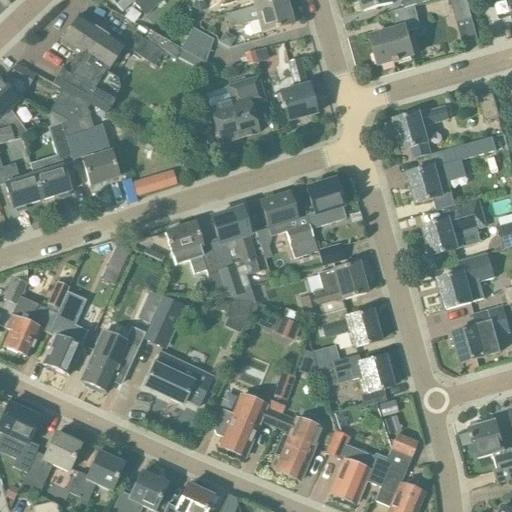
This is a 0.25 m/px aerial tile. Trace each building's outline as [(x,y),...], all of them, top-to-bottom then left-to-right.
[(109,0),(115,6),(123,13),(133,4),(144,17),(161,0),(109,0)] [(222,0),(223,1),(224,0),(252,0),(255,8),(282,0),(222,0)] [(293,26),(285,0),(282,0),(255,8),(227,16),(230,29),(258,21),(262,35),(293,26)] [(360,0),(364,11),(393,3),(391,0),(360,0)] [(466,0),(449,0),(456,24),(472,19),(466,0)] [(421,28),(415,5),(391,12),(396,29),(371,36),(379,66),(414,57),(408,31),(421,28)] [(62,67),(53,84),(59,87),(62,89),(80,99),(80,101),(89,106),(102,113),(105,114),(115,97),(97,87),(104,74),(123,46),(80,17),(61,45),(76,55),(67,70),(62,67)] [(186,39),(209,52),(213,40),(192,29),(186,39)] [(134,34),(125,47),(154,67),(164,53),(170,44),(148,32),(144,40),(134,34)] [(180,50),(183,51),(205,64),(209,52),(186,39),(185,41),(180,50)] [(243,55),(246,66),(280,57),(277,46),(243,55)] [(306,85),(299,59),(287,63),(295,89),(279,94),(287,122),(316,114),(308,85),(306,85)] [(35,76),(16,65),(9,77),(28,88),(35,76)] [(0,83),(0,121),(3,126),(10,129),(15,141),(23,139),(27,138),(7,111),(16,103),(20,100),(21,101),(28,88),(9,77),(1,85),(0,83)] [(265,103),(257,78),(227,88),(232,103),(209,111),(220,146),(258,134),(249,108),(265,103)] [(67,122),(62,124),(66,138),(87,131),(95,158),(82,162),(90,187),(118,178),(111,154),(109,154),(101,127),(98,128),(97,125),(92,126),(89,115),(87,110),(89,106),(80,101),(80,99),(59,87),(56,93),(59,95),(49,112),(67,122)] [(499,118),(493,95),(478,99),(484,122),(499,118)] [(450,119),(446,107),(419,114),(419,113),(394,120),(403,151),(412,148),(415,159),(431,155),(423,127),(450,119)] [(0,145),(1,146),(15,141),(10,129),(3,126),(0,121),(0,145)] [(50,171),(34,176),(41,201),(58,196),(58,201),(70,198),(69,193),(70,193),(63,167),(74,164),(65,138),(51,142),(55,153),(45,155),(50,171)] [(434,166),(409,173),(418,204),(443,197),(439,184),(466,177),(465,172),(461,161),(497,151),(493,138),(458,148),(450,150),(440,153),(431,155),(434,166)] [(0,186),(5,185),(12,210),(14,209),(15,215),(26,212),(24,206),(41,201),(34,176),(17,180),(13,165),(1,168),(0,163),(0,186)] [(134,185),(137,197),(161,190),(157,178),(134,185)] [(315,213),(305,216),(309,230),(348,218),(335,180),(307,189),(315,213)] [(289,196),(262,204),(269,228),(272,237),(286,233),(294,259),(316,253),(309,230),(305,216),(296,219),(289,196)] [(472,201),(456,206),(444,209),(447,220),(424,227),(432,257),(458,250),(454,237),(487,227),(479,199),(472,201)] [(209,241),(227,301),(228,301),(251,302),(255,303),(250,288),(253,286),(249,275),(260,272),(256,261),(241,211),(212,219),(218,238),(209,241)] [(511,248),(511,224),(498,229),(504,251),(511,248)] [(217,300),(227,301),(209,241),(201,244),(195,225),(165,234),(175,267),(189,262),(193,273),(205,269),(208,277),(214,300),(217,300)] [(318,251),(320,257),(322,267),(343,261),(339,245),(318,251)] [(494,278),(487,254),(461,262),(464,272),(439,279),(448,310),(472,302),(484,299),(480,282),(494,278)] [(319,314),(319,316),(345,308),(342,300),(366,293),(358,262),(317,274),(322,290),(312,293),(313,296),(298,300),(303,318),(319,314)] [(0,328),(5,331),(20,298),(21,298),(27,286),(12,279),(2,300),(5,302),(2,306),(0,304),(0,328)] [(9,333),(2,350),(27,361),(40,331),(48,334),(67,289),(56,284),(44,309),(21,298),(20,298),(5,331),(9,333)] [(507,306),(511,304),(511,287),(503,291),(507,306)] [(85,297),(67,289),(48,334),(55,338),(42,367),(67,378),(88,329),(74,323),(85,297)] [(99,298),(89,319),(96,322),(106,302),(99,298)] [(184,310),(162,299),(148,328),(151,330),(146,340),(164,350),(184,310)] [(228,301),(225,320),(248,323),(251,302),(228,301)] [(511,333),(504,307),(475,315),(479,327),(454,333),(462,363),(500,353),(496,337),(511,333)] [(348,317),(345,308),(319,316),(326,340),(350,334),(354,349),(379,342),(371,311),(348,317)] [(301,327),(280,318),(274,333),(294,341),(301,327)] [(103,336),(95,354),(81,385),(93,390),(92,392),(100,396),(101,394),(105,395),(127,347),(103,336)] [(316,368),(339,362),(335,346),(312,353),(316,368)] [(158,357),(143,388),(181,406),(183,402),(198,409),(201,404),(214,376),(160,351),(158,357)] [(358,356),(339,362),(316,368),(321,389),(362,377),(366,395),(392,388),(383,357),(360,363),(358,356)] [(281,374),(272,398),(286,403),(295,379),(281,374)] [(258,423),(273,429),(280,413),(282,414),(285,407),(268,401),(266,406),(239,394),(231,415),(222,411),(214,431),(216,436),(222,439),(218,448),(243,459),(258,423)] [(0,435),(1,436),(0,437),(0,454),(4,457),(15,461),(12,468),(25,474),(34,454),(37,448),(28,444),(39,420),(7,406),(0,421),(0,435)] [(293,419),(282,414),(280,413),(273,429),(283,434),(273,457),(279,459),(273,472),(298,483),(312,450),(321,429),(294,417),(293,419)] [(483,422),(480,420),(471,423),(470,427),(470,429),(479,459),(494,455),(498,470),(494,472),(498,484),(511,480),(511,449),(505,451),(497,422),(484,426),(483,422)] [(350,438),(333,432),(324,455),(340,462),(350,438)] [(34,454),(25,474),(26,475),(20,488),(38,496),(43,484),(44,484),(52,467),(67,474),(80,446),(54,435),(44,458),(34,454)] [(395,435),(386,458),(391,460),(385,474),(380,488),(374,502),(375,503),(372,511),(374,511),(415,511),(422,496),(399,486),(408,462),(415,444),(395,435)] [(342,462),(328,495),(355,506),(365,482),(380,488),(385,474),(371,468),(374,459),(346,448),(340,462),(342,462)] [(122,467),(98,455),(87,477),(78,472),(68,494),(87,503),(95,486),(110,493),(122,467)] [(153,511),(165,486),(140,475),(130,497),(120,492),(110,511),(140,511),(142,508),(150,511),(153,511)] [(205,511),(212,499),(187,487),(176,510),(166,505),(163,511),(205,511)] [(57,511),(56,505),(51,503),(32,508),(33,511),(57,511)]
